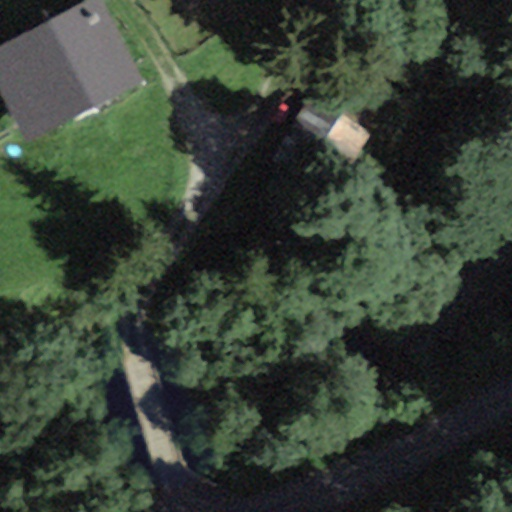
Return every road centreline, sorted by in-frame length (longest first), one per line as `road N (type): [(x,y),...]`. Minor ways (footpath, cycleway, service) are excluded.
road 1 (track): [(174,511),(139,361),(139,300),(238,159)]
road 2 (unclassified): [(233,511),(327,486),(511,377)]
road 3 (track): [(118,0),(238,159)]
